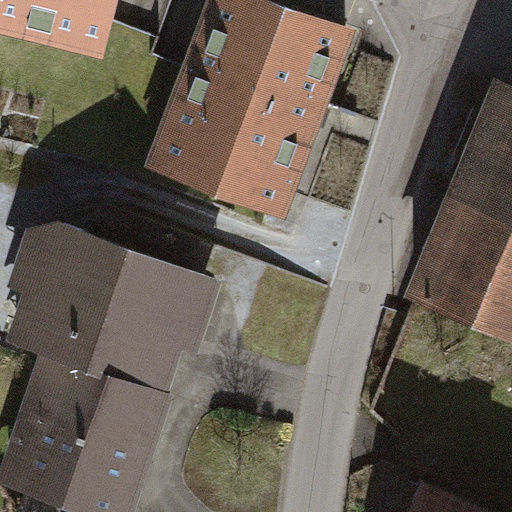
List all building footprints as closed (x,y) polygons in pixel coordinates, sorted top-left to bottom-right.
[(110,0),(0,0),(0,3),(101,31),(110,0)] [(341,5),(325,0),(218,0),(165,163),(276,200),(341,5)] [(511,76),(493,69),(403,286),(511,331),(511,76)] [(142,511),(231,278),(58,213),(31,285),(51,293),(32,341),(64,353),(16,481),(87,508),(85,511),(142,511)] [(511,511),(511,508),(440,478),(425,511),(511,511)]
